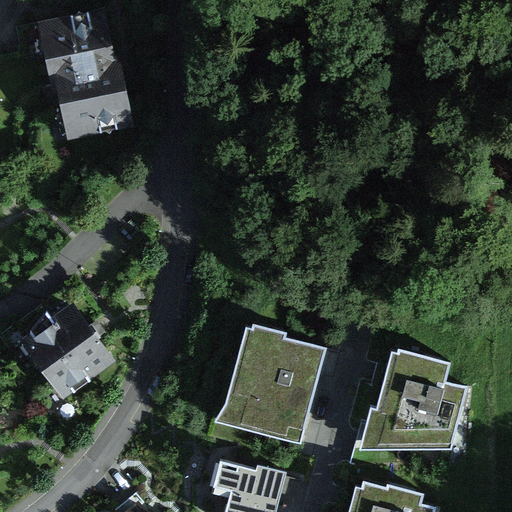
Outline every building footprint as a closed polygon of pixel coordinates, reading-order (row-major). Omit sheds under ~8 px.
[(101,11),(42,23),(51,71),(59,69),(71,133),(127,122),(115,58),(110,59),(101,11)] [(108,358),(72,307),(25,340),(62,391),(108,358)] [(334,345),(248,318),(211,428),(305,447),(334,345)] [(455,354),(390,338),(375,397),(366,395),(354,447),(455,444),(472,379),(450,374),(455,354)] [(257,472),(222,463),(215,490),(233,494),(228,511),(273,511),(284,474),(258,467),(257,472)] [(420,480),(355,464),(342,511),(434,511),(436,505),(415,500),(420,480)] [(144,511),(132,499),(118,511),(144,511)]
